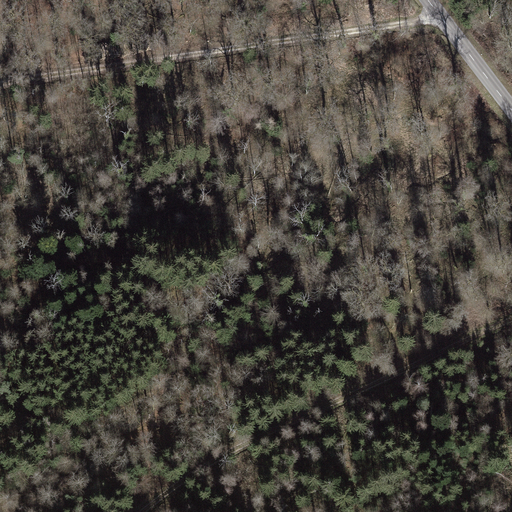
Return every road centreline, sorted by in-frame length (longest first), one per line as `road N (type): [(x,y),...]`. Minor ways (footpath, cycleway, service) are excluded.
road 1 (track): [(436,10),(417,21),(0,82)]
road 2 (track): [(511,319),(209,461),(142,511)]
road 3 (secondary): [(428,0),(511,109)]
